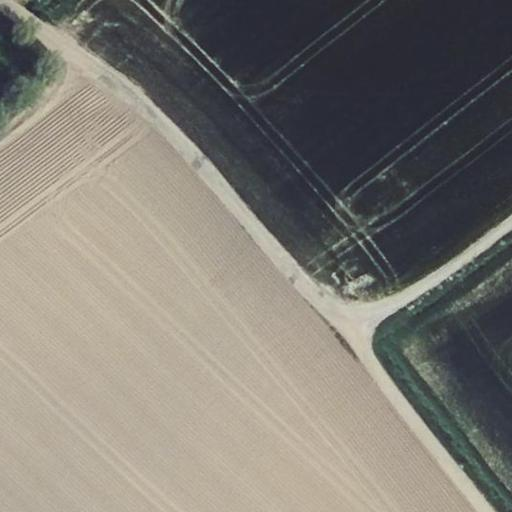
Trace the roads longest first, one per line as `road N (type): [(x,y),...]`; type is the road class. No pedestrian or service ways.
road 1 (track): [(0,1),(160,123),(314,297),(358,315),(376,374),(485,511)]
road 2 (unclassified): [(511,220),(401,300),(358,315)]
